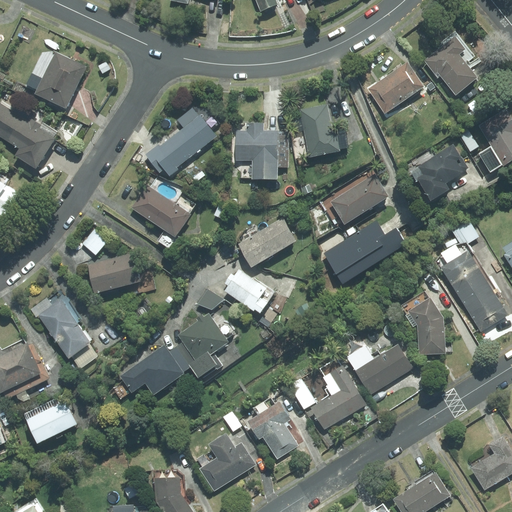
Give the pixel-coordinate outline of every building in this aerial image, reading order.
[(255,0),(260,12),(278,5),(275,0),(255,0)] [(441,76),(456,95),(478,78),(460,54),(466,49),(456,36),(424,61),(438,78),(441,76)] [(57,52),(36,95),(67,110),(87,67),(57,52)] [(43,53),(36,66),(43,69),(49,56),(43,53)] [(424,86),(408,61),(368,88),(385,112),(424,86)] [(437,100),(442,96),(436,88),(431,92),(437,100)] [(31,123),(0,103),(0,137),(20,150),(15,156),(37,170),(56,139),(40,129),(42,125),(33,119),(31,123)] [(333,132),(327,104),(300,109),(309,157),(339,151),(336,132),(333,132)] [(479,126),(504,166),(511,161),(511,117),(507,109),(479,126)] [(218,136),(201,114),(160,145),(159,144),(146,154),(160,172),(164,169),(170,176),(178,169),(177,167),(218,136)] [(266,131),(266,124),(249,124),(248,131),(238,131),(238,161),(254,161),(254,180),(280,180),(280,161),(288,161),(288,131),(266,131)] [(419,179),(433,201),(475,178),(455,146),(421,167),(419,179)] [(330,203),(344,225),(389,196),(375,174),(330,203)] [(313,179),(301,184),(305,196),(318,191),(313,179)] [(0,217),(3,220),(19,196),(0,183),(0,217)] [(131,208),(176,238),(191,214),(147,185),(131,208)] [(227,210),(219,206),(214,214),(222,218),(227,210)] [(282,217),(238,244),(252,266),(296,240),(282,217)] [(387,233),(379,219),(358,232),(355,227),(347,231),(350,237),(322,254),(336,277),(338,275),(345,286),(411,245),(399,226),(387,233)] [(111,241),(96,227),(83,242),(98,256),(111,241)] [(511,240),(502,247),(505,253),(503,254),(511,267),(511,240)] [(508,314),(468,249),(440,267),(481,331),(508,314)] [(94,293),(140,281),(133,252),(87,265),(94,293)] [(266,288),(239,270),(235,276),(232,273),(225,283),(228,286),(225,291),(254,311),(255,309),(260,313),(267,302),(260,297),(266,288)] [(213,312),(225,298),(207,288),(198,304),(213,312)] [(169,304),(173,299),(169,295),(165,300),(169,304)] [(418,355),(445,353),(443,317),(430,296),(407,311),(417,326),(418,355)] [(68,358),(91,342),(61,299),(39,315),(68,358)] [(314,312),(307,302),(295,311),(302,321),(314,312)] [(189,364),(199,378),(200,377),(201,379),(222,365),(213,353),(230,342),(210,313),(179,335),(196,360),(189,364)] [(7,399),(50,378),(33,343),(28,345),(27,344),(0,356),(0,390),(2,393),(4,392),(7,399)] [(185,374),(165,345),(120,375),(132,392),(146,383),(153,395),(185,374)] [(413,369),(398,345),(355,371),(371,395),(413,369)] [(312,408),(326,429),(367,404),(343,365),(330,373),(340,390),(312,408)] [(317,401),(307,385),(295,392),(305,409),(317,401)] [(37,443),(78,423),(66,400),(26,419),(37,443)] [(299,446),(284,423),(291,419),(280,401),(247,421),(259,439),(263,437),(277,459),(299,446)] [(234,446),(226,432),(208,444),(216,457),(200,468),(215,491),(256,465),(242,442),(234,446)] [(484,490),(511,473),(511,450),(503,436),(489,444),(494,453),(470,467),(484,490)] [(401,511),(424,511),(451,496),(435,471),(392,498),(401,511)] [(162,511),(193,511),(180,492),(179,477),(154,478),(156,502),(162,511)] [(124,489),(129,499),(137,494),(132,484),(124,489)]
